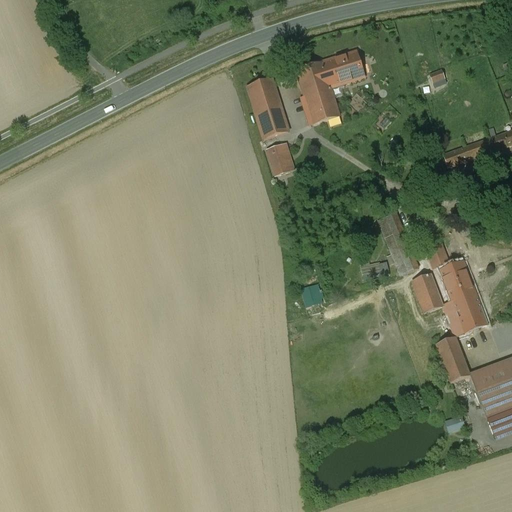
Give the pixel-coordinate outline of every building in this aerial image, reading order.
[(356,55),(296,73),(313,127),(340,119),(331,90),(363,79),(356,55)] [(441,72),(430,77),(433,84),(444,80),(441,72)] [(272,81),(247,89),(264,142),(289,134),(272,81)] [(511,132),(443,158),(447,170),(511,146),(511,132)] [(286,146),(267,152),(275,179),(294,173),(286,146)] [(396,216),(378,223),(400,279),(419,271),(396,216)] [(380,272),(362,276),(363,282),(389,276),(386,265),(379,266),(380,272)] [(464,265),(440,273),(452,304),(442,308),(443,310),(455,340),(456,340),(488,328),(464,265)] [(431,277),(412,284),(424,317),(443,310),(442,308),(431,277)] [(456,340),(455,340),(436,347),(451,387),(471,379),(470,378),(456,340)] [(511,362),(470,378),(471,379),(492,434),(511,426),(511,362)] [(451,434),(469,428),(465,417),(448,423),(451,434)]
